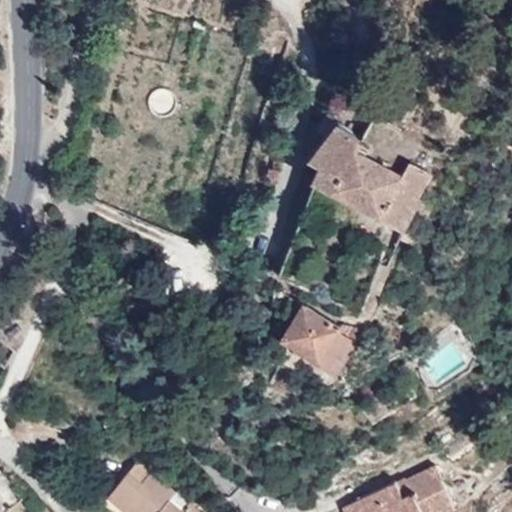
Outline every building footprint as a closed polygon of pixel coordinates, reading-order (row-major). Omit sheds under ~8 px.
[(330,34),(327,0),(304,0),(306,34),(330,34)] [(149,90),(149,112),(172,112),(172,90),(149,90)] [(360,151),(366,141),(342,124),(316,157),(326,165),(318,179),(406,227),(423,197),(420,195),(433,171),(414,160),(405,175),(366,154),(360,151)] [(371,145),(366,141),(360,151),(366,154),(371,145)] [(268,271),(252,263),(246,273),(263,281),(268,271)] [(374,290),(381,293),(392,267),(385,265),(374,290)] [(343,327),(294,296),(287,309),(300,316),(287,338),(340,369),(357,339),(348,334),(342,330),(343,327)] [(342,330),(348,334),(352,325),(346,321),(343,327),(342,330)] [(399,409),(405,418),(423,408),(417,397),(399,409)] [(35,406),(51,411),(54,402),(37,398),(35,406)] [(201,511),(192,504),(187,510),(173,499),(178,492),(141,461),(115,492),(137,511),(201,511)] [(358,501),(363,511),(443,511),(457,505),(438,467),(409,480),(410,483),(401,488),(397,481),(358,501)] [(187,510),(192,504),(178,492),(173,499),(187,510)] [(347,511),(363,511),(358,501),(345,507),(347,511)]
